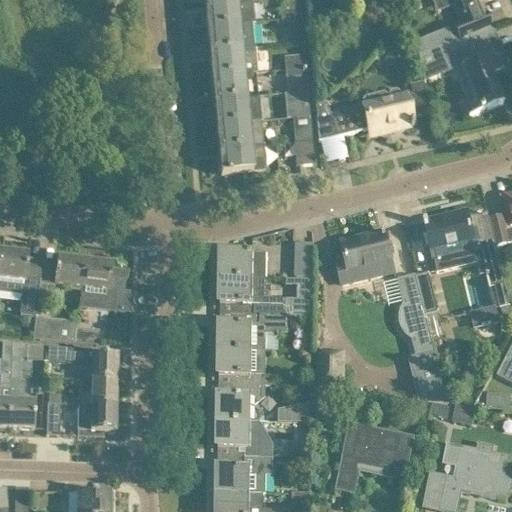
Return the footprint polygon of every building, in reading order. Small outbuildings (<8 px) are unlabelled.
[(415,44),(412,50),(418,58),(440,49),(460,41),(466,39),(478,34),(478,36),(492,30),(486,14),(484,15),(480,5),(492,0),(453,0),(455,4),(452,6),(460,25),(454,28),(415,44)] [(250,1),(236,2),(204,5),(207,29),(252,25),(250,1)] [(281,22),(301,20),(300,12),(280,14),(281,22)] [(289,40),(303,39),(301,20),(281,22),(288,22),(289,40)] [(255,49),(252,25),(207,29),(209,54),(255,49)] [(390,39),(411,48),(415,37),(394,29),(394,31),(392,30),(386,37),(390,39)] [(440,49),(418,58),(423,83),(424,83),(448,73),(446,69),(461,62),(463,67),(470,84),(479,105),(478,105),(480,111),(473,114),(468,116),(469,117),(503,103),(502,102),(501,103),(490,76),(508,69),(500,51),(486,56),(478,36),(478,34),(466,39),(460,41),(440,49)] [(257,74),(255,49),(209,54),(211,78),(243,75),(257,74)] [(401,57),(402,62),(406,65),(411,65),(415,61),(415,56),(412,52),(407,50),(403,53),(401,57)] [(285,71),(305,69),(304,57),(284,59),(285,71)] [(306,77),(305,69),(285,71),(286,79),(306,77)] [(246,100),(243,75),(211,78),(214,103),(246,100)] [(279,76),(257,76),(257,90),(279,90),(279,76)] [(308,91),(306,77),(286,79),(287,93),(308,91)] [(316,107),(317,126),(318,143),(320,143),(342,138),(368,131),(368,132),(391,126),(394,132),(409,128),(410,130),(413,129),(406,98),(402,99),(399,90),(387,92),(389,102),(329,116),(326,104),(316,107)] [(310,117),(308,91),(287,93),(284,93),(287,119),(310,117)] [(259,98),(246,100),(214,103),(216,127),(261,123),(259,98)] [(293,132),(311,131),(310,118),(302,119),(294,120),(292,120),(293,132)] [(263,147),(261,123),(216,127),(218,152),(263,147)] [(311,131),(293,132),(294,144),(312,143),(311,131)] [(348,158),(342,138),(320,143),(325,164),(348,158)] [(294,144),(294,148),(296,168),(314,166),(312,143),(294,144)] [(266,172),(263,147),(218,152),(221,177),(266,172)] [(511,196),(503,198),(503,199),(504,199),(510,224),(509,224),(510,226),(511,225),(511,196)] [(427,221),(424,222),(429,241),(432,254),(475,244),(481,267),(485,266),(489,282),(504,278),(488,214),(469,219),(445,225),(442,219),(428,223),(427,221)] [(503,217),(490,220),(497,248),(506,246),(511,244),(511,230),(507,232),(503,217)] [(337,265),(343,290),(391,278),(388,264),(392,263),(385,232),(381,232),(382,234),(367,238),(367,244),(343,249),(346,262),(337,265)] [(311,276),(311,266),(311,246),(297,246),(297,276),(311,276)] [(27,270),(28,256),(1,253),(0,259),(0,295),(22,297),(20,317),(36,319),(37,305),(38,299),(41,272),(27,270)] [(266,280),(266,254),(221,253),(221,279),(266,280)] [(81,289),(84,263),(57,259),(55,273),(41,272),(38,299),(45,300),(47,285),(56,286),(70,288),(69,292),(79,293),(79,289),(81,289)] [(81,289),(82,290),(82,293),(92,295),(92,291),(103,292),(123,295),(126,273),(125,273),(124,281),(110,280),(112,266),(84,263),(81,289)] [(429,274),(417,277),(426,316),(439,312),(429,274)] [(426,316),(417,277),(416,276),(397,281),(403,305),(400,313),(399,318),(399,324),(402,331),(408,339),(412,341),(416,358),(410,360),(419,403),(446,406),(440,378),(432,340),(426,316)] [(266,281),(266,280),(221,279),(220,305),(237,305),(237,315),(286,315),(288,315),(291,315),(292,301),(286,301),(267,301),(266,300),(271,294),(271,287),(266,281)] [(311,298),(311,280),(291,279),(290,289),(302,289),(302,298),(311,298)] [(288,315),(286,315),(237,315),(237,326),(220,325),(220,351),(253,351),(266,352),(266,336),(273,336),(273,333),(287,333),(288,315)] [(76,330),(76,325),(44,319),(44,321),(42,341),(42,342),(74,345),(76,330)] [(42,341),(44,321),(35,320),(33,340),(42,341)] [(99,332),(79,330),(76,330),(74,345),(78,345),(97,347),(97,346),(99,333),(99,332)] [(0,429),(8,430),(10,382),(12,345),(2,344),(0,377),(0,380),(0,429)] [(10,382),(8,430),(34,431),(35,411),(35,403),(35,399),(23,399),(24,383),(20,383),(20,359),(26,360),(26,347),(12,345),(10,382)] [(44,363),(53,364),(65,364),(66,350),(44,348),(44,360),(44,363)] [(511,348),(506,360),(497,377),(511,385),(511,348)] [(65,364),(65,365),(92,367),(92,382),(117,383),(117,357),(94,356),(94,353),(73,351),(66,350),(65,364)] [(252,376),(253,351),(220,351),(219,377),(236,377),(236,388),(262,388),(266,388),(271,388),(271,379),(262,379),(262,377),(252,376)] [(318,352),(317,389),(344,389),(345,353),(318,352)] [(91,407),(116,408),(117,383),(92,382),(91,407)] [(266,388),(262,388),(236,388),(236,397),(231,397),(219,397),(219,423),(261,424),(268,424),(265,424),(265,419),(263,413),(260,408),(258,406),(266,399),(266,388)] [(489,393),(487,403),(510,406),(511,396),(489,393)] [(311,418),(326,418),(326,400),(312,400),(311,418)] [(384,405),(358,402),(357,411),(366,412),(368,417),(375,418),(377,414),(383,414),(386,415),(387,412),(388,406),(384,405)] [(279,424),(309,424),(310,405),(279,411),(279,424)] [(435,405),(432,416),(448,420),(450,408),(435,405)] [(60,412),(60,407),(47,407),(47,413),(46,426),(59,426),(60,412)] [(116,408),(91,407),(78,407),(78,417),(77,439),(103,440),(104,434),(115,434),(116,408)] [(475,411),(456,407),(453,424),(472,428),(475,411)] [(261,447),(261,424),(219,423),(218,449),(230,449),(230,459),(258,460),(273,460),(273,447),(261,447)] [(342,471),(338,491),(339,491),(339,490),(353,493),(353,494),(354,494),(358,471),(360,462),(368,463),(367,466),(368,466),(367,470),(366,473),(393,478),(395,471),(406,473),(409,455),(401,454),(401,452),(399,451),(402,437),(376,432),(359,429),(357,429),(351,427),(345,458),(342,471)] [(492,457),(494,447),(479,444),(477,453),(448,447),(445,465),(457,467),(454,481),(447,479),(444,492),(440,511),(441,511),(446,511),(456,511),(460,492),(495,500),(496,496),(508,498),(511,478),(511,475),(499,473),(502,459),(492,457)] [(296,453),(296,459),(308,459),(308,446),(303,446),(296,453)] [(273,460),(258,460),(230,459),(230,469),(218,469),(218,495),(250,495),(263,495),(266,495),(266,477),(272,477),(273,460)] [(296,474),(305,474),(305,460),(296,460),(296,474)] [(14,511),(27,511),(28,493),(28,490),(15,490),(15,492),(14,511)] [(76,511),(113,511),(114,504),(110,504),(110,495),(96,494),(91,493),(91,494),(77,494),(76,511)] [(262,511),(263,495),(250,495),(218,495),(217,511),(262,511)] [(307,511),(308,502),(308,496),(294,495),(293,511),(307,511)]
